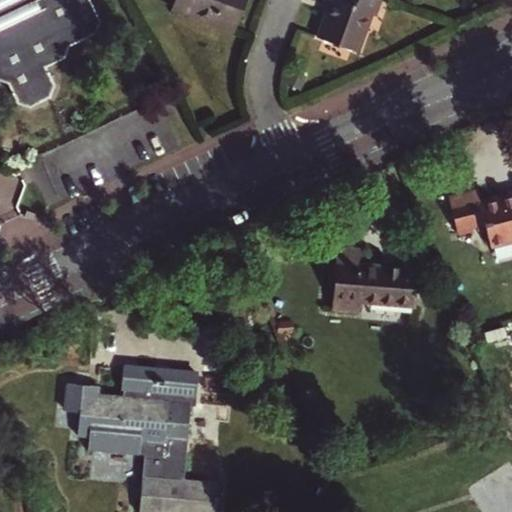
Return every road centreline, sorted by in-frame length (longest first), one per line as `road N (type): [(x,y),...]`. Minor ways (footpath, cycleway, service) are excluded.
road 1 (residential): [(0,294),(290,156)]
road 2 (residential): [(290,156),(511,54)]
road 3 (residential): [(290,156),(262,71),(284,0)]
